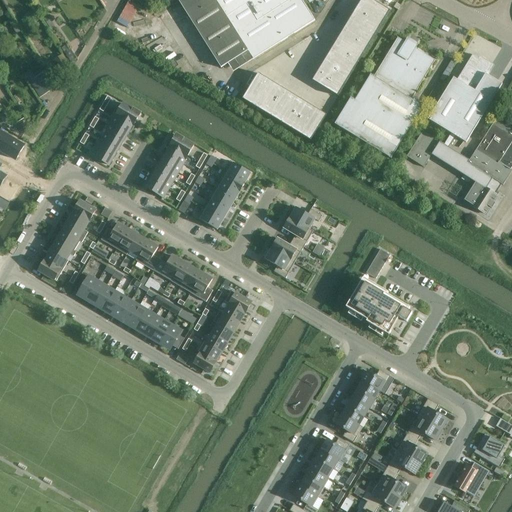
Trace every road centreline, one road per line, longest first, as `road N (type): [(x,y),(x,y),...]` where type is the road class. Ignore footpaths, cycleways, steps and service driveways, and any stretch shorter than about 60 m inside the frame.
road 1 (residential): [(7,269),(224,397),(283,297)]
road 2 (residential): [(418,511),(477,411),(403,368)]
road 3 (residential): [(361,343),(260,511)]
road 4 (residential): [(114,197),(65,168),(7,269)]
road 5 (residential): [(391,274),(441,304),(403,368)]
road 6 (residential): [(227,264),(114,197)]
